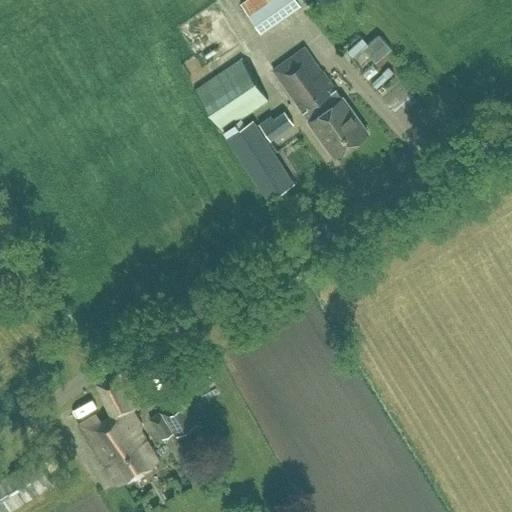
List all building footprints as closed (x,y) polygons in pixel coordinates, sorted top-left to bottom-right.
[(241,0),(239,2),(259,31),(300,3),(297,0),(241,0)] [(314,90),(351,143),(367,132),(336,87),(335,88),(323,70),(322,71),(304,46),(288,57),(314,90)] [(193,87),(222,129),(268,197),(294,180),(253,117),(238,125),(235,120),(267,98),(240,56),(193,87)] [(351,143),(314,90),(288,57),(272,69),(302,111),(334,156),(351,143)] [(269,138),(293,120),(283,108),(272,116),(269,113),(258,121),(269,138)] [(198,356),(178,368),(189,388),(210,376),(198,356)] [(96,414),(80,423),(118,484),(158,460),(140,429),(141,423),(130,407),(142,401),(126,369),(97,382),(113,418),(102,423),(96,414)] [(203,399),(220,393),(216,381),(199,387),(203,399)] [(78,422),(98,409),(90,396),(70,409),(78,422)] [(163,414),(154,419),(163,437),(173,431),(176,436),(197,423),(185,403),(164,415),(163,414)] [(34,455),(0,476),(0,511),(1,511),(51,482),(34,455)]
